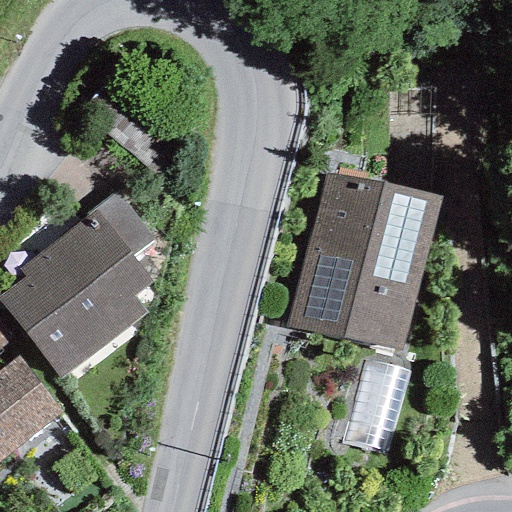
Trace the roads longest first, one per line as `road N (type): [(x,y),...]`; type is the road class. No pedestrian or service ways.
road 1 (tertiary): [(185,0),(224,26),(240,48),(255,108),(171,511)]
road 2 (tertiary): [(0,159),(69,24),(97,0)]
